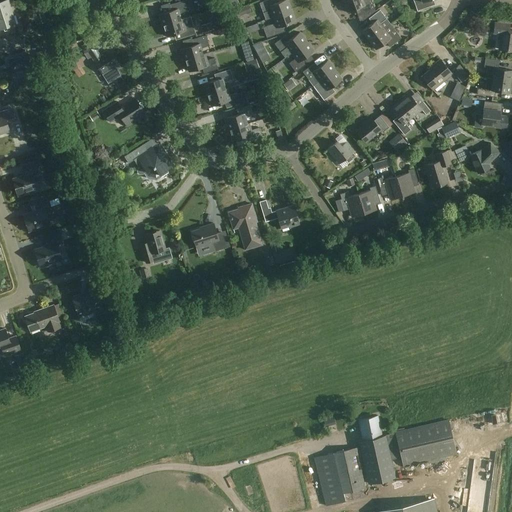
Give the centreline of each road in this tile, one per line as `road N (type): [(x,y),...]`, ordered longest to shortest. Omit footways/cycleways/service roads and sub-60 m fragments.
road 1 (residential): [(286,150),(348,231),(511,181)]
road 2 (residential): [(88,2),(129,44),(205,160)]
road 3 (track): [(367,500),(474,467),(481,441),(511,434)]
